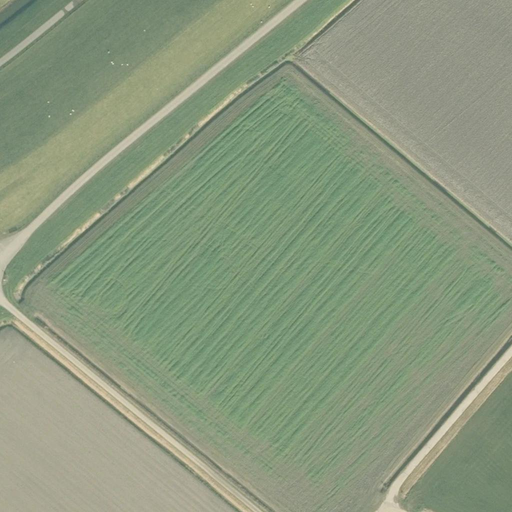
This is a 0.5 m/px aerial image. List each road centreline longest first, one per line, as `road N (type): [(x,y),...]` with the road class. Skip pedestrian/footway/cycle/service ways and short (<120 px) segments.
road 1 (unclassified): [(0,261),(80,181),(300,0)]
road 2 (unclassified): [(258,511),(0,298)]
